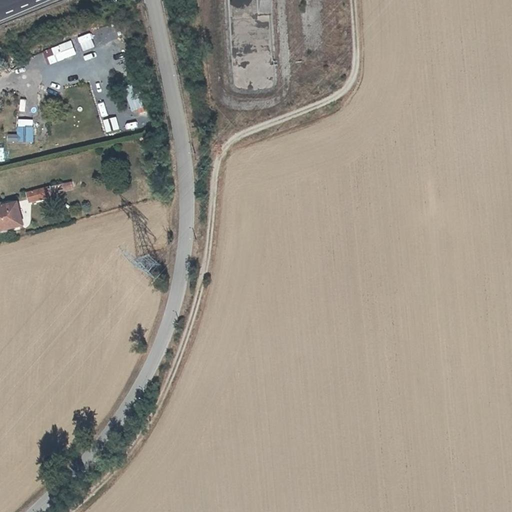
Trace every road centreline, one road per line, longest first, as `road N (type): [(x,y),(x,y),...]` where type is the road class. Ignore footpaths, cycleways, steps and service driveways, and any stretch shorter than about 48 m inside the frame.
road 1 (unclassified): [(156,0),(191,198),(186,260),(146,377),(101,444),(37,511)]
road 2 (track): [(69,511),(148,429),(194,313),(214,203),(208,0)]
road 3 (track): [(215,154),(352,79),(352,0)]
